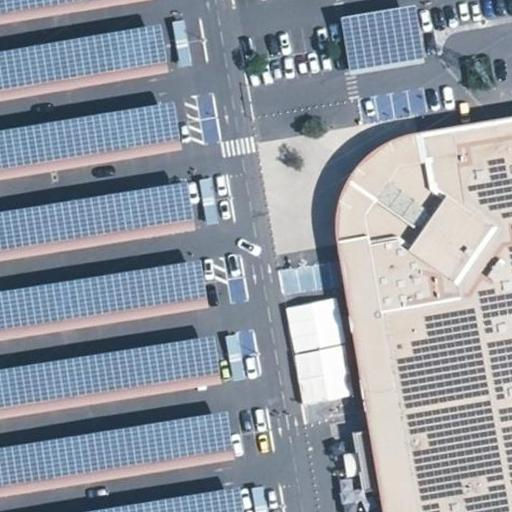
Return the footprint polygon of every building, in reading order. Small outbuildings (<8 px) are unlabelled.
[(0,0),(0,19),(118,0),(0,0)] [(340,22),(347,72),(424,60),(417,11),(340,22)] [(0,94),(170,66),(163,27),(0,54),(0,94)] [(503,56),(492,58),(497,86),(509,84),(503,56)] [(177,105),(0,133),(0,174),(183,145),(177,105)] [(511,511),(511,114),(417,131),(421,158),(393,163),(373,176),(366,187),(360,199),(355,220),(359,239),(392,429),(403,488),(407,511),(511,511)] [(0,213),(0,253),(197,223),(191,184),(0,213)] [(0,334),(210,303),(204,263),(0,294),(0,334)] [(0,373),(0,413),(223,378),(217,339),(0,373)] [(0,451),(0,489),(236,453),(230,416),(0,451)] [(403,488),(392,429),(355,436),(365,495),(403,488)] [(245,511),(242,490),(102,511),(245,511)]
